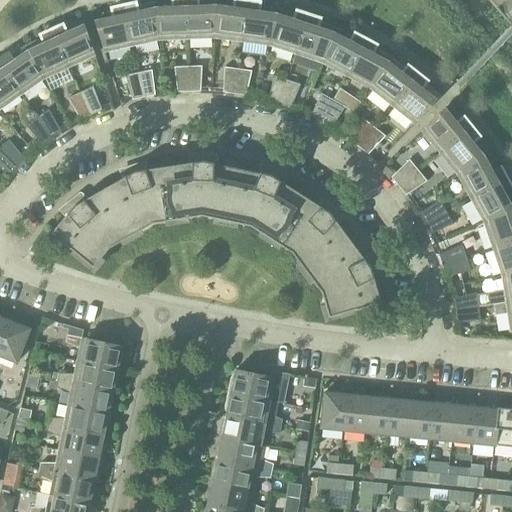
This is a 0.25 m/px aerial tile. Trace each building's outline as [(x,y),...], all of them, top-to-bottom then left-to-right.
[(155,4),(159,40),(187,39),(185,0),(179,0),(180,3),(155,4)] [(185,0),(187,39),(214,38),(216,1),(191,2),(190,0),(185,0)] [(214,38),(242,41),(247,1),(242,0),(241,0),(241,5),(216,1),(214,38)] [(247,1),(242,41),(269,45),(277,10),(252,6),(253,1),(247,1)] [(132,46),(159,40),(155,4),(130,9),(129,4),(123,5),(132,46)] [(104,52),(132,46),(123,5),(118,7),(119,12),(93,17),(104,52)] [(277,10),(269,45),(295,54),(308,15),(303,13),(301,18),(277,10)] [(295,54),(322,62),(336,29),(312,21),(314,16),(308,15),(295,54)] [(51,30),(69,67),(95,55),(83,21),(59,32),(57,27),(51,30)] [(336,29),(322,62),(346,75),(366,39),(361,37),(358,41),(336,29)] [(26,47),(44,79),(69,67),(51,30),(46,32),(49,37),(26,47)] [(366,39),(346,75),(370,88),(390,58),(368,46),(370,42),(366,39)] [(44,79),(26,47),(5,62),(2,58),(0,59),(0,64),(21,94),(44,79)] [(392,106),(418,73),(413,70),(410,74),(390,58),(370,88),(392,106)] [(0,109),(21,94),(0,64),(0,109)] [(188,67),(189,92),(200,91),(202,66),(188,67)] [(189,92),(188,67),(174,67),(177,92),(189,92)] [(223,92),(234,94),(238,69),(224,67),(223,92)] [(252,71),(238,69),(234,94),(246,96),(252,71)] [(144,98),(155,95),(152,70),(138,73),(144,98)] [(132,100),(144,98),(138,73),(125,76),(132,100)] [(414,123),(439,97),(419,81),(422,77),(418,73),(392,106),(414,123)] [(268,101),(279,104),(287,80),(274,76),(268,101)] [(300,85),(287,80),(279,104),(290,108),(300,85)] [(91,115),(101,110),(93,87),(80,93),(91,115)] [(80,120),(91,115),(80,93),(68,98),(80,120)] [(311,117),(321,122),(333,100),(321,94),(311,117)] [(345,107),(333,100),(321,122),(331,128),(345,107)] [(440,153),(472,127),(468,123),(464,126),(448,105),(422,131),(440,153)] [(51,138),(61,131),(48,109),(37,117),(51,138)] [(42,145),(51,138),(37,117),(26,125),(42,145)] [(350,140),(359,147),(375,128),(364,119),(350,140)] [(475,131),(472,127),(440,153),(457,174),(487,154),(471,134),(475,131)] [(386,136),(375,128),(359,147),(368,154),(386,136)] [(0,151),(16,167),(25,159),(8,140),(0,148),(0,151)] [(0,168),(8,176),(16,167),(0,151),(0,168)] [(499,176),(487,154),(457,174),(471,198),(506,178),(504,174),(499,176)] [(226,221),(237,168),(214,163),(214,156),(201,155),(201,161),(192,162),(192,163),(169,166),(177,220),(201,216),(226,221)] [(399,186),(418,170),(409,160),(391,177),(399,186)] [(177,220),(169,166),(145,170),(143,163),(131,167),(133,172),(125,177),(105,189),(131,236),(153,224),(177,220)] [(271,240),(300,194),(280,181),(281,181),(273,176),(275,171),(263,166),(260,173),(237,168),(226,221),(250,226),(271,240)] [(427,181),(418,170),(399,186),(406,195),(427,181)] [(471,198),(484,223),(511,210),(511,198),(505,186),(509,183),(506,178),(471,198)] [(131,236),(105,189),(84,200),(79,194),(69,203),(72,207),(67,214),(52,233),(86,262),(93,254),(100,260),(110,248),(131,236)] [(325,201),(320,207),(300,194),(271,240),(292,253),(307,273),(350,240),(336,222),(336,221),(331,214),(335,210),(325,201)] [(418,214),(424,224),(446,212),(439,200),(418,214)] [(493,249),(511,242),(511,210),(484,223),(493,249)] [(430,234),(453,224),(446,212),(424,224),(430,234)] [(350,240),(307,273),(322,293),(326,307),(334,305),(337,315),(381,302),(374,279),(372,270),(377,267),(371,256),(364,259),(350,240)] [(511,242),(493,249),(502,275),(511,272),(511,242)] [(443,266),(466,258),(462,245),(439,255),(443,266)] [(471,271),(466,258),(443,266),(446,277),(471,271)] [(511,272),(502,275),(506,302),(511,301),(511,272)] [(453,310),(478,306),(476,293),(452,299),(453,310)] [(511,301),(506,302),(494,304),(495,315),(508,314),(510,331),(511,330),(511,301)] [(480,320),(478,306),(453,310),(455,322),(480,320)] [(0,342),(8,321),(0,317),(0,342)] [(29,330),(8,321),(0,342),(0,356),(16,363),(29,330)] [(64,325),(63,328),(68,329),(67,335),(65,342),(80,348),(77,361),(117,369),(122,346),(82,338),(83,331),(64,325)] [(181,360),(189,356),(187,352),(186,353),(181,346),(174,350),(174,349),(170,351),(175,359),(176,358),(178,362),(181,360)] [(54,372),(52,379),(57,380),(112,392),(117,369),(77,361),(74,374),(59,373),(54,372)] [(236,369),(231,393),(271,401),(280,403),(283,403),(289,374),(276,372),(275,378),(236,369)] [(39,377),(28,375),(26,386),(36,389),(39,377)] [(304,377),(303,386),(314,388),(315,378),(304,377)] [(70,393),(68,406),(108,414),(112,392),(57,380),(56,387),(70,393)] [(231,393),(226,415),(281,426),(283,420),(277,417),(280,403),(271,401),(231,393)] [(321,428),(343,430),(347,395),(324,393),(321,428)] [(343,430),(365,433),(369,397),(347,395),(343,430)] [(365,433),(386,435),(390,399),(369,397),(365,433)] [(386,435),(408,437),(412,401),(390,399),(386,435)] [(408,437),(430,439),(433,404),(412,401),(408,437)] [(430,439),(452,441),(455,406),(433,404),(430,439)] [(103,436),(108,414),(68,406),(65,418),(49,418),(48,425),(103,436)] [(452,441),(473,443),(477,408),(455,406),(452,441)] [(473,443),(495,445),(498,410),(497,410),(477,408),(473,443)] [(495,445),(511,447),(511,409),(497,408),(497,410),(498,410),(495,445)] [(226,415),(221,437),(261,446),(264,433),(280,433),(281,426),(226,415)] [(26,420),(18,418),(15,430),(23,432),(26,420)] [(297,420),(296,428),(308,431),(309,422),(297,420)] [(61,438),(59,450),(99,459),(103,436),(48,425),(47,432),(61,438)] [(259,458),(261,446),(221,437),(217,460),(272,471),(273,464),(259,458)] [(297,440),(295,453),(306,455),(308,442),(297,440)] [(94,481),(99,459),(59,450),(56,463),(40,463),(39,469),(94,481)] [(293,465),(304,466),(306,455),(295,453),(293,465)] [(217,460),(212,482),(252,490),(255,478),(270,478),(272,471),(217,460)] [(326,473),(339,474),(340,464),(327,463),(326,473)] [(353,466),(340,464),(339,474),(352,475),(353,466)] [(369,477),(382,478),(383,469),(370,467),(369,477)] [(457,476),(456,486),(468,487),(469,477),(470,469),(457,468),(457,476)] [(89,503),(94,481),(39,469),(37,476),(52,482),(49,495),(89,503)] [(396,470),(383,469),(382,478),(395,480),(396,470)] [(412,481),(425,483),(426,473),(413,472),(412,481)] [(426,473),(425,483),(438,484),(439,474),(426,473)] [(20,478),(4,475),(2,485),(18,488),(20,478)] [(469,477),(468,487),(481,488),(482,478),(469,477)] [(317,488),(330,489),(331,479),(318,478),(317,488)] [(344,481),(331,479),(330,489),(343,490),(344,481)] [(511,481),(498,480),(497,490),(511,491),(511,486),(511,481)] [(212,482),(208,504),(244,511),(263,511),(264,509),(250,503),(252,490),(212,482)] [(360,492),(373,493),(374,484),(361,482),(360,492)] [(288,483),(286,497),(299,498),(301,485),(288,483)] [(387,485),(374,484),(373,493),(386,495),(387,485)] [(395,486),(394,496),(397,496),(403,496),(404,487),(395,486)] [(403,496),(415,498),(416,488),(404,487),(403,496)] [(430,489),(416,488),(415,498),(429,499),(430,489)] [(447,501),(459,502),(460,492),(448,491),(447,501)] [(473,493),(460,492),(459,502),(472,503),(473,493)] [(11,511),(14,503),(10,496),(1,494),(0,497),(0,511),(11,511)] [(87,511),(89,503),(49,495),(47,507),(31,507),(30,511),(87,511)] [(490,505),(502,506),(503,496),(491,495),(490,505)] [(511,497),(503,496),(502,506),(511,507),(511,497)]
